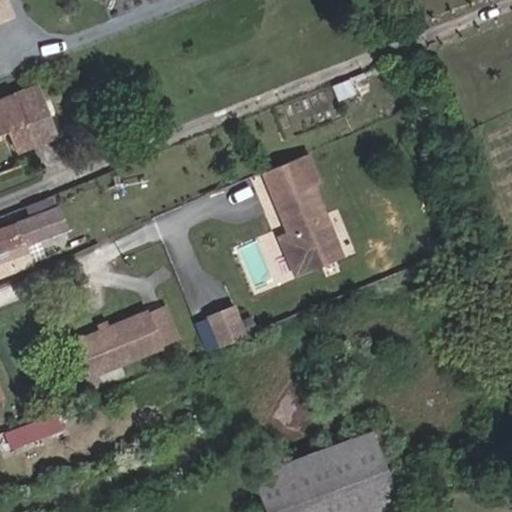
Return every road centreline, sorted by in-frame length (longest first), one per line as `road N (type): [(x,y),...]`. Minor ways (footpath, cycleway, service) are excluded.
road 1 (unknown): [(0,68),(174,0)]
road 2 (unknown): [(0,207),(136,154)]
